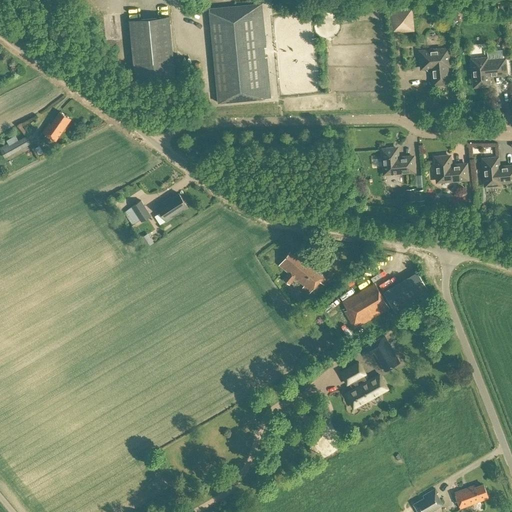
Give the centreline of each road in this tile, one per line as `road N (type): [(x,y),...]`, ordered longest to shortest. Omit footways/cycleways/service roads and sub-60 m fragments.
road 1 (residential): [(511,136),(424,134),(390,118),(186,123),(158,145)]
road 2 (unclassified): [(448,252),(272,220),(158,145)]
road 3 (unclassified): [(511,468),(447,300),(448,252)]
road 4 (unclassified): [(158,145),(0,34)]
